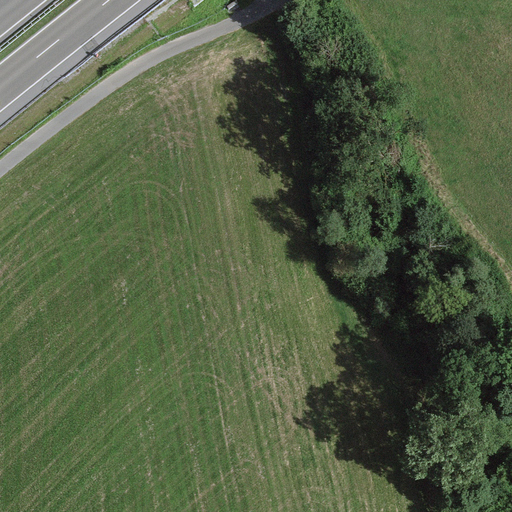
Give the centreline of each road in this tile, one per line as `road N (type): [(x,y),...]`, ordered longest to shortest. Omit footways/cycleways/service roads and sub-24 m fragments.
road 1 (track): [(279,0),(137,64),(0,170)]
road 2 (motorway): [(0,89),(113,0)]
